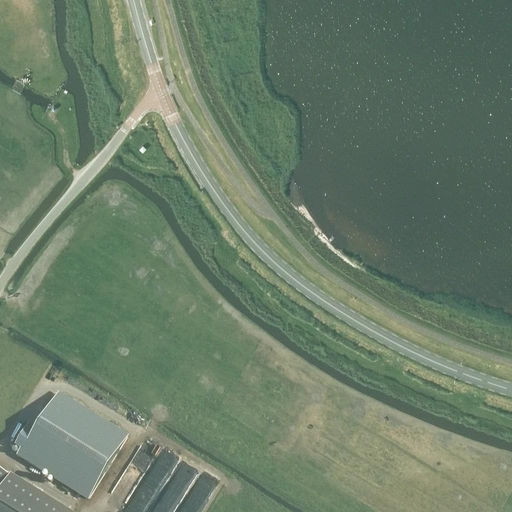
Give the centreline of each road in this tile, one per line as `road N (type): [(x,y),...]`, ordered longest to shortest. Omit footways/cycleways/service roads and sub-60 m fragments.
road 1 (secondary): [(511,391),(370,330),(304,288),(248,238),(213,191),(161,93)]
road 2 (tertiary): [(0,286),(161,93)]
